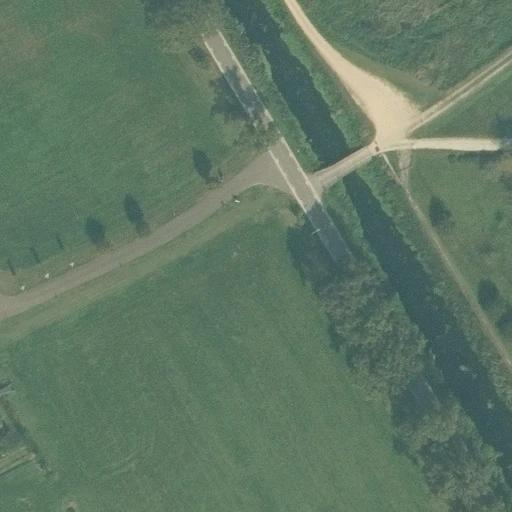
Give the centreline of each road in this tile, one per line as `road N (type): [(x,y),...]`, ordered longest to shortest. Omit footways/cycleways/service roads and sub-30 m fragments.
road 1 (tertiary): [(492,511),(304,192)]
road 2 (tertiary): [(304,192),(189,0)]
road 3 (unclassified): [(289,0),(399,136)]
road 4 (track): [(399,136),(511,56)]
